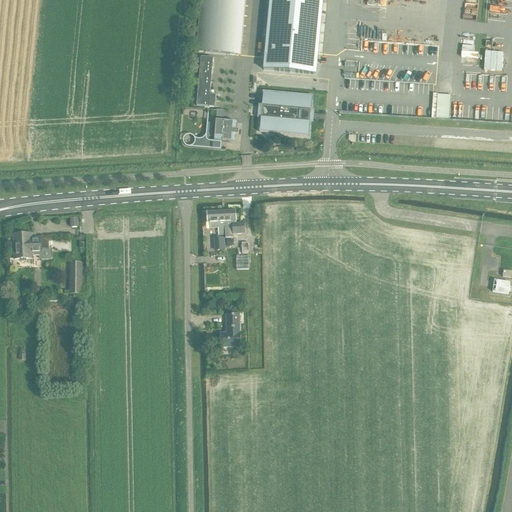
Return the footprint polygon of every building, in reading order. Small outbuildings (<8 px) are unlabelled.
[(202,0),(197,52),(234,56),(239,0),(202,0)] [(269,0),(263,70),(316,75),(323,0),(269,0)] [(201,57),(196,106),(215,108),(216,96),(210,95),(213,58),(201,57)] [(262,92),(259,132),(309,137),(312,97),(262,92)] [(216,121),(214,141),(235,143),(236,136),(238,136),(239,131),(236,131),(237,123),(216,121)] [(223,212),(206,213),(208,229),(218,229),(218,236),(225,236),(223,212)] [(234,212),(223,212),(225,236),(225,238),(225,239),(233,238),(233,235),(244,235),(243,224),(235,225),(234,212)] [(31,235),(14,236),(15,260),(20,260),(26,260),(32,260),(32,256),(40,256),(40,259),(42,260),(50,260),(52,258),(52,250),(49,250),(40,250),(40,240),(31,241),(31,237),(31,235)] [(219,245),(214,245),(214,251),(225,250),(224,239),(219,239),(219,245)] [(81,265),(71,265),(70,294),(72,294),(77,294),(81,294),(81,293),(81,268),(81,265)] [(494,281),(492,292),(508,295),(510,283),(494,281)] [(226,334),(220,334),(220,349),(240,348),(239,316),(225,316),(226,334)]
